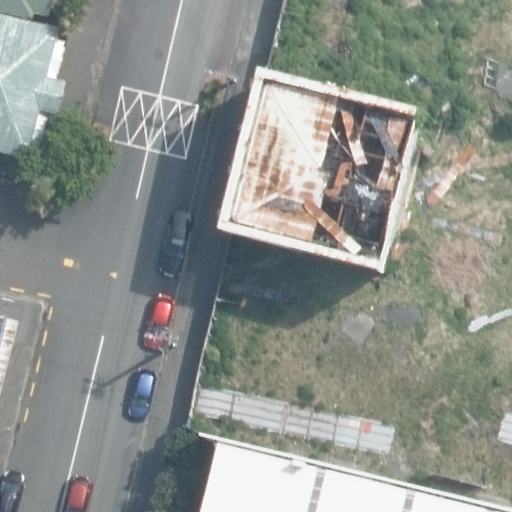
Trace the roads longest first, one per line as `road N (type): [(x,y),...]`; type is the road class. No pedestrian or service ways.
road 1 (tertiary): [(134,255),(70,511)]
road 2 (tertiary): [(185,0),(134,255)]
road 3 (residential): [(134,255),(0,224)]
